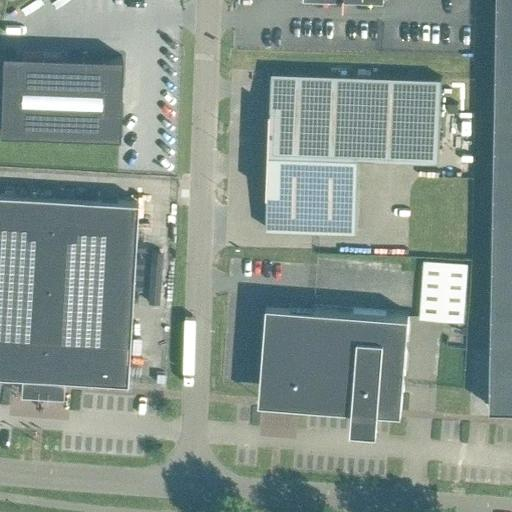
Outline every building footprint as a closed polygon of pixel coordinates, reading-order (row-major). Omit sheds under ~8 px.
[(511,0),(496,0),(490,404),(511,404),(511,0)] [(1,49),(0,72),(0,129),(118,133),(121,53),(1,49)] [(439,153),(442,74),(271,68),(265,225),(356,228),(359,150),(439,153)] [(126,378),(136,197),(0,189),(0,371),(19,372),(18,389),(61,391),(62,375),(126,378)] [(465,316),(467,256),(422,255),(421,314),(465,316)] [(267,348),(267,349),(271,349),(271,354),(270,355),(270,360),(270,361),(270,366),(270,367),(269,372),(269,373),(273,373),(272,379),(272,385),(272,386),(278,386),(284,387),(283,390),(284,390),(289,391),(290,391),(295,391),(296,391),(301,392),(302,392),(307,392),(307,396),(313,396),(318,396),(319,397),(324,397),(325,397),(330,397),(331,397),(331,394),(336,394),(337,394),(342,395),(343,395),(348,395),(353,395),(353,400),(353,402),(353,404),(351,424),(377,426),(377,423),(376,422),(378,406),(401,407),(409,310),(313,303),(313,307),(307,307),(302,306),(301,306),(296,306),(290,306),(290,309),(285,309),(280,308),(279,308),(275,308),(274,308),(274,309),(274,313),(274,314),(273,319),(273,324),(269,324),(269,325),(269,330),(269,331),(268,336),(268,337),(268,342),(268,343),(267,348)]
